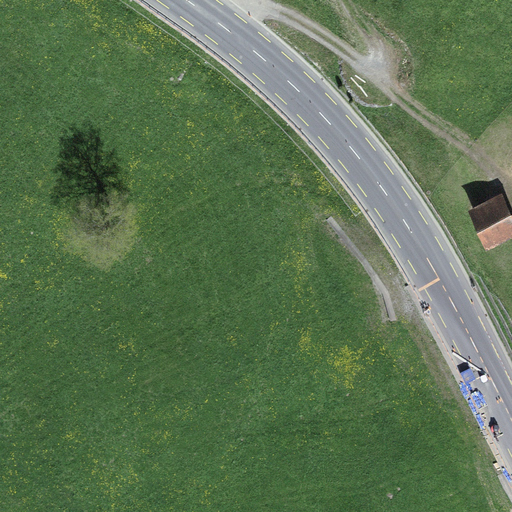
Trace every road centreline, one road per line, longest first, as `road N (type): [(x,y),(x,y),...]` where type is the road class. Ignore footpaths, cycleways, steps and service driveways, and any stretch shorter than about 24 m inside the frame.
road 1 (primary): [(511,420),(380,185),(300,92),(187,0)]
road 2 (track): [(219,21),(250,0),(335,39),(504,177)]
